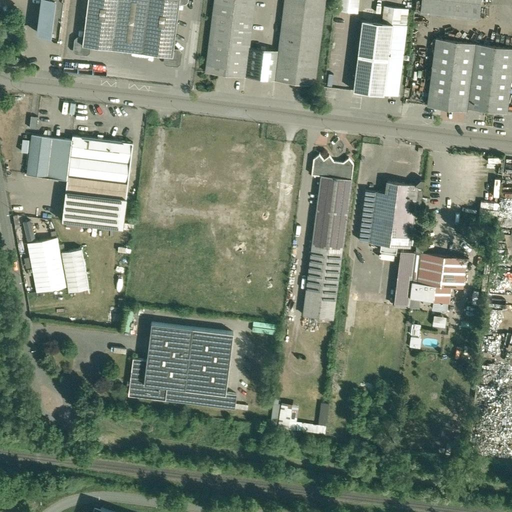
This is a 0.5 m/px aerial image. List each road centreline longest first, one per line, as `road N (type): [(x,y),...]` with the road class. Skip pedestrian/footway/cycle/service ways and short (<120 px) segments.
road 1 (unclassified): [(0,77),(511,143)]
road 2 (unknown): [(295,115),(285,203),(266,244),(221,219),(163,206),(162,161),(193,158)]
road 3 (unknown): [(314,117),(301,318)]
road 4 (unclassified): [(28,342),(0,174)]
road 5 (unclassified): [(28,342),(70,391),(66,410),(48,412),(34,376)]
